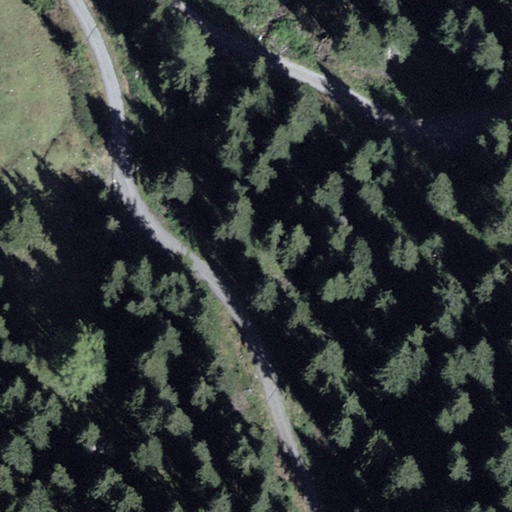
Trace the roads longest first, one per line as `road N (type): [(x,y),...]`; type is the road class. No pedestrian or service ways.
road 1 (track): [(71,0),(98,36),(115,146),(140,207),(212,275),(258,353),(322,511)]
road 2 (track): [(511,116),(463,133),(417,133),(157,0)]
